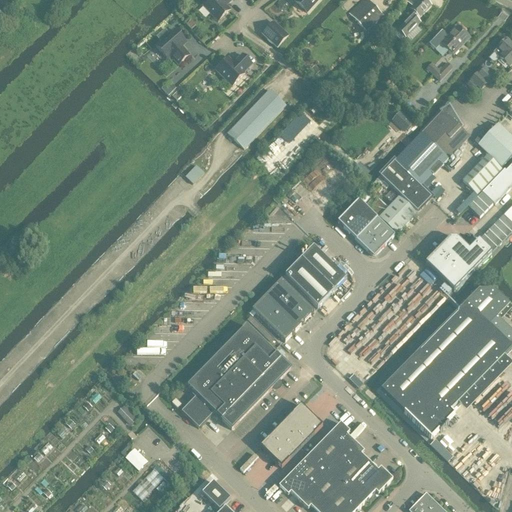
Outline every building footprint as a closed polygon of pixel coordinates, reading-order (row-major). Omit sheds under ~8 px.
[(210,0),(203,7),(218,23),(230,12),(226,7),(233,0),(210,0)] [(298,0),(295,3),(307,14),(320,0),(298,0)] [(366,32),(383,16),(379,12),(369,0),(365,0),(350,14),(362,28),(366,32)] [(398,32),(394,36),(402,43),(406,39),(417,27),(414,24),(419,19),(420,19),(431,7),(423,0),(411,0),(408,4),(412,8),(410,10),(414,14),(398,31),(398,32)] [(191,21),(187,26),(192,31),(197,27),(191,21)] [(262,36),(277,49),(288,38),(273,24),(262,36)] [(453,56),(461,48),(460,46),(468,38),(457,28),(441,45),(453,56)] [(175,32),(156,48),(159,52),(164,58),(164,57),(167,61),(171,58),(179,66),(189,57),(181,49),(186,44),(183,41),(178,35),(175,32)] [(511,44),(511,46),(507,42),(506,41),(494,54),(495,55),(502,61),(506,65),(509,68),(511,64),(511,44)] [(228,60),(216,72),(232,88),(245,76),(243,75),(252,66),(242,56),(234,65),(228,60)] [(439,82),(452,69),(447,65),(439,72),(432,65),(427,70),(439,82)] [(315,67),(310,72),(315,78),(320,73),(315,67)] [(493,78),(484,70),(478,76),(476,75),(471,81),(466,86),(473,92),(477,87),(481,91),(493,78)] [(168,98),(176,90),(169,83),(161,90),(168,98)] [(244,151),(286,108),(269,92),(228,136),(244,151)] [(395,163),(420,190),(469,139),(460,130),(462,129),(462,128),(449,107),(441,112),(442,114),(395,163)] [(400,116),(393,123),(403,133),(405,135),(413,126),(413,125),(412,124),(402,114),(400,116)] [(478,147),(501,170),(511,158),(511,139),(498,126),(478,147)] [(477,198),(502,172),(487,158),(462,184),(477,198)] [(431,201),(420,190),(395,163),(394,161),(378,177),(399,197),(418,215),(431,201)] [(186,179),(193,186),(204,175),(197,168),(186,179)] [(498,177),(511,190),(511,188),(511,179),(504,171),(502,173),(498,177)] [(498,177),(493,183),(506,195),(511,190),(498,177)] [(500,201),(506,195),(493,183),(487,189),(500,201)] [(482,195),(493,205),(495,207),(500,201),(487,189),(482,195)] [(488,210),(493,205),(482,195),(477,199),(488,210)] [(397,237),(418,215),(399,197),(378,219),(397,237)] [(375,198),(366,208),(377,218),(387,209),(375,198)] [(472,204),(484,215),(488,210),(477,199),(472,204)] [(356,242),(377,220),(359,203),(338,224),(356,242)] [(484,215),(472,204),(468,209),(479,220),(484,215)] [(511,225),(503,217),(498,222),(511,235),(511,234),(511,225)] [(375,258),(395,238),(377,220),(356,242),(372,257),(375,258)] [(511,235),(498,222),(494,227),(506,240),(511,235)] [(506,240),(494,227),(489,232),(501,245),(506,240)] [(489,232),(484,237),(497,250),(501,245),(489,232)] [(497,250),(484,237),(479,242),(492,255),(497,250)] [(454,293),(468,279),(492,255),(480,243),(479,242),(469,252),(457,240),(455,242),(451,242),(450,240),(425,265),(454,293)] [(285,279),(318,311),(346,282),(313,250),(285,279)] [(272,292),(305,324),(314,314),(281,282),(272,292)] [(272,292),(262,302),(295,334),(305,324),(272,292)] [(479,292),(472,299),(381,392),(431,441),(439,433),(440,434),(448,426),(447,424),(455,416),(451,412),(511,349),(511,334),(497,320),(509,307),(494,292),(479,292)] [(285,344),(295,334),(262,302),(252,312),(285,344)] [(271,344),(274,341),(251,318),(248,321),(271,344)] [(232,432),(273,390),(291,371),(247,328),(187,389),(197,398),(181,414),(199,430),(214,415),(232,432)] [(178,410),(181,407),(176,401),(172,404),(178,410)] [(87,404),(83,408),(88,413),(92,409),(87,404)] [(130,428),(138,421),(125,407),(117,414),(130,428)] [(301,408),(281,429),(291,439),(312,418),(301,408)] [(312,418),(291,439),(302,450),(323,429),(312,418)] [(70,422),(66,426),(71,431),(75,426),(70,422)] [(109,426),(105,430),(110,435),(114,431),(109,426)] [(355,445),(347,437),(347,431),(341,426),(310,457),(327,474),(355,445)] [(281,429),(260,450),(270,460),(291,439),(281,429)] [(291,439),(270,460),(281,471),(302,450),(291,439)] [(344,491),(370,465),(361,457),(361,451),(355,445),(327,474),(344,491)] [(89,447),(85,451),(90,456),(94,452),(89,447)] [(134,452),(126,460),(138,473),(147,464),(134,452)] [(39,455),(35,459),(39,464),(43,460),(39,455)] [(299,503),(327,474),(310,457),(279,489),(285,495),(291,495),(299,502),(299,503)] [(378,473),(370,465),(344,491),(362,508),(375,494),(378,497),(393,482),(386,475),(384,473),(378,473)] [(142,503),(163,480),(154,471),(132,494),(142,503)] [(159,496),(177,478),(173,474),(155,492),(159,496)] [(314,511),(323,511),(344,491),(327,474),(299,503),(305,509),(311,509),(314,511)] [(106,483),(101,487),(106,492),(111,487),(106,483)] [(11,484),(7,488),(11,493),(16,488),(11,484)] [(218,511),(219,511),(230,501),(213,484),(202,496),(218,511)] [(47,491),(43,495),(48,500),(52,496),(47,491)] [(357,511),(362,508),(344,491),(323,511),(357,511)] [(442,511),(427,497),(427,498),(414,511),(442,511)]
